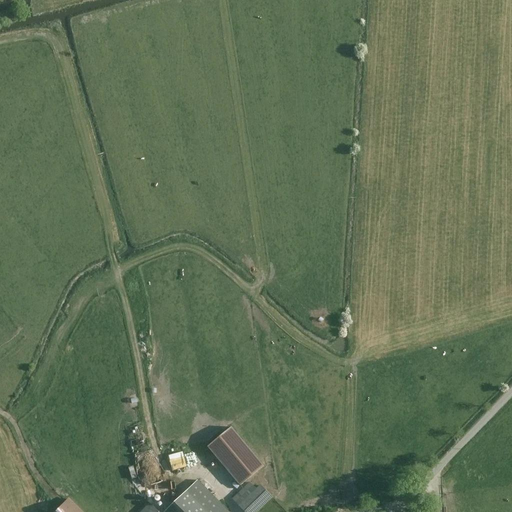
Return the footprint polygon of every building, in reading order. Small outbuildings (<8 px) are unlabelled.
[(263,466),(229,428),(207,448),(242,485),(263,466)] [(186,452),(171,454),(173,470),(188,468),(186,452)] [(228,511),(197,480),(165,511),(228,511)] [(262,511),(276,499),(262,486),(257,491),(250,483),(232,501),(243,511),(262,511)] [(79,511),(68,500),(55,511),(79,511)]
